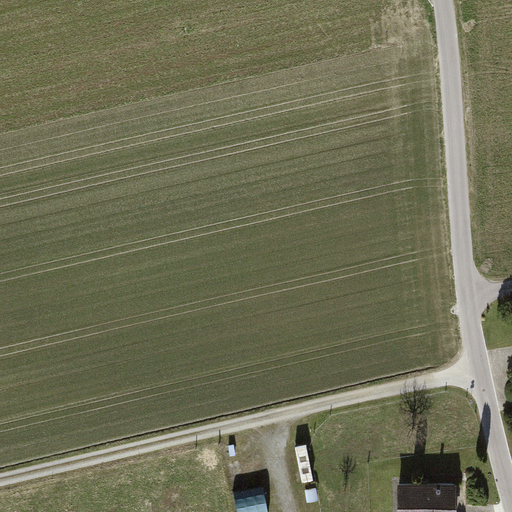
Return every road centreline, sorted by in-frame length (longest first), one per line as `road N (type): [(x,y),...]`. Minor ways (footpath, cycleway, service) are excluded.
road 1 (track): [(0,481),(478,370)]
road 2 (track): [(443,0),(478,370)]
road 3 (residential): [(478,370),(511,495)]
